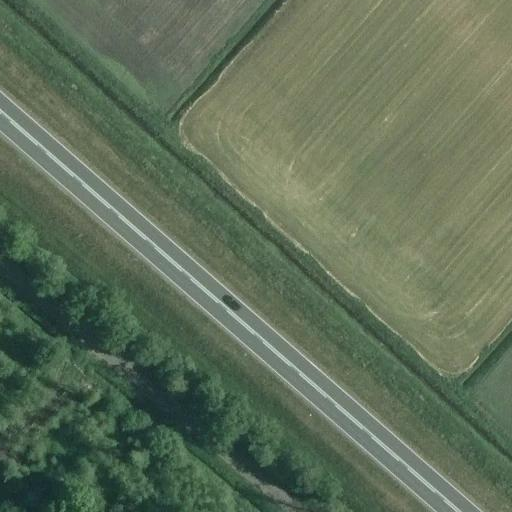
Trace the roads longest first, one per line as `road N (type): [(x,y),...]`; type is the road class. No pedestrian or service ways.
road 1 (trunk): [(456,511),(0,113)]
road 2 (unclassified): [(292,511),(0,264)]
